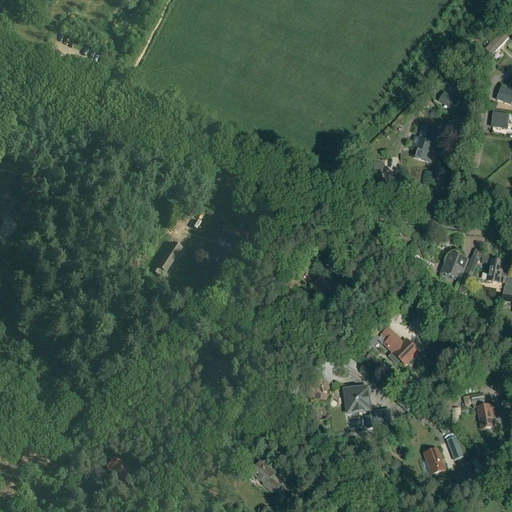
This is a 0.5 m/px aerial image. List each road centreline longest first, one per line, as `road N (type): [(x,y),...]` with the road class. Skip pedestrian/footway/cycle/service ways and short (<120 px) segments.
road 1 (tertiary): [(511,232),(357,214),(230,180),(0,75)]
road 2 (track): [(253,408),(330,336),(431,276)]
road 3 (track): [(511,344),(357,214)]
road 4 (track): [(381,511),(253,408)]
road 5 (track): [(151,511),(253,408)]
